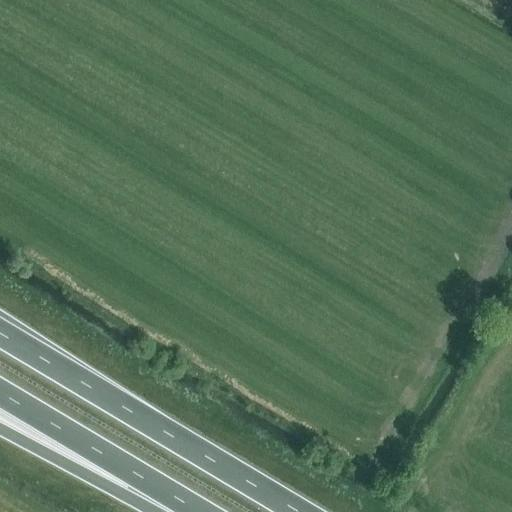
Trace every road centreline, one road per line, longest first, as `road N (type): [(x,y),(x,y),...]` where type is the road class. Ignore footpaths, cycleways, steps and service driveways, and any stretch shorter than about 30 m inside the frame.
road 1 (trunk): [(295,511),(0,335)]
road 2 (trunk): [(0,393),(197,511)]
road 3 (unknown): [(0,438),(133,511)]
